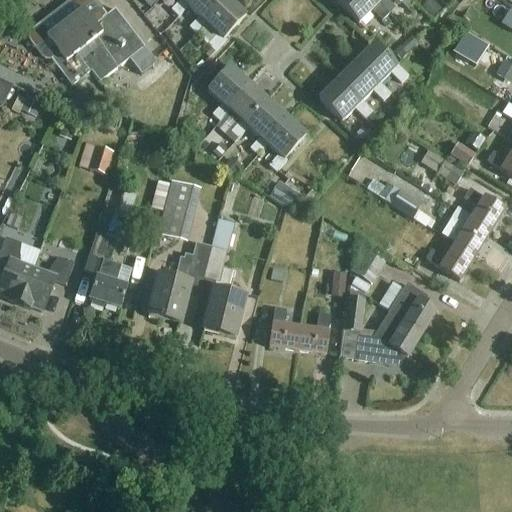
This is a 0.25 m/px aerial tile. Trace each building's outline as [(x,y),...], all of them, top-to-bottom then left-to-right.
[(114,12),(105,18),(90,0),(74,0),(28,36),(27,41),(29,46),(43,62),(49,62),(71,90),(90,75),(98,85),(129,62),(141,77),(156,66),(114,12)] [(148,0),(144,4),(151,11),(160,0),(148,0)] [(192,0),(177,0),(180,2),(170,13),(177,20),(187,9),(185,7),(192,0)] [(226,2),(223,0),(192,0),(185,7),(187,9),(198,20),(188,30),(195,37),(205,27),(203,25),(226,2)] [(368,0),(338,0),(335,4),(357,27),(371,13),(381,23),(388,16),(378,6),(376,8),(368,0)] [(408,0),(404,0),(399,5),(406,12),(413,5),(408,0)] [(441,12),(430,1),(421,10),(432,21),(441,12)] [(244,20),(226,2),(203,25),(205,27),(216,37),(206,48),(214,55),(225,44),(223,42),(244,20)] [(511,15),(509,14),(500,28),(511,36),(511,15)] [(464,38),(452,57),(475,71),(487,52),(464,38)] [(373,48),(355,66),(378,88),(379,86),(390,76),(400,87),(407,79),(396,68),(395,70),(373,48)] [(511,68),(502,62),(493,77),(510,87),(511,84),(511,68)] [(355,66),(337,84),(360,106),(362,105),(372,94),(382,104),(390,97),(379,86),(378,88),(355,66)] [(249,89),(228,71),(207,95),(221,107),(211,118),(218,125),(228,114),(226,112),(249,89)] [(480,82),(469,104),(484,112),(487,107),(499,114),(504,102),(492,96),(495,90),(480,82)] [(360,106),(337,84),(318,102),(341,125),(354,112),(364,122),(372,115),(362,105),(360,106)] [(245,129),(268,106),(249,89),(226,112),(228,114),(239,124),(230,135),(238,142),(247,131),(245,129)] [(36,120),(44,104),(26,96),(19,112),(36,120)] [(404,96),(397,103),(404,109),(411,103),(404,96)] [(286,123),(268,106),(245,129),(247,131),(258,141),(249,152),(256,158),(266,148),(264,146),(286,123)] [(462,123),(486,135),(493,120),(468,109),(462,123)] [(511,115),(504,111),(501,117),(511,123),(511,115)] [(305,139),(286,123),(264,146),(266,148),(277,158),(268,169),(275,175),(285,165),(283,163),(305,139)] [(63,126),(59,138),(70,142),(74,130),(63,126)] [(221,144),(213,154),(219,159),(228,149),(221,144)] [(362,166),(401,181),(409,161),(370,146),(362,166)] [(459,164),(467,169),(475,157),(457,146),(450,158),(459,164)] [(78,170),(105,179),(113,156),(85,147),(78,170)] [(56,174),(61,153),(50,150),(45,172),(56,174)] [(511,154),(507,163),(493,155),(486,165),(511,181),(511,154)] [(230,180),(242,168),(232,158),(221,170),(230,180)] [(450,158),(445,165),(463,176),(467,169),(459,164),(450,158)] [(445,164),(437,177),(456,189),(464,176),(463,176),(445,165),(445,164)] [(366,192),(412,222),(422,207),(400,193),(399,194),(387,186),(384,190),(373,182),(366,192)] [(290,212),(299,197),(278,184),(268,199),(290,212)] [(163,198),(165,187),(157,185),(151,209),(160,211),(163,198)] [(187,246),(200,193),(170,185),(157,238),(187,246)] [(358,206),(362,190),(336,185),(333,201),(358,206)] [(454,216),(488,237),(503,214),(468,192),(462,202),(476,211),(471,220),(457,211),(454,216)] [(73,228),(85,232),(91,216),(80,211),(73,228)] [(95,281),(88,303),(118,313),(125,290),(114,287),(120,269),(109,266),(116,244),(123,246),(132,218),(113,212),(105,239),(98,237),(90,261),(101,265),(96,281),(95,281)] [(420,235),(430,218),(422,214),(412,231),(420,235)] [(21,221),(10,216),(5,228),(17,233),(21,221)] [(217,223),(210,250),(202,283),(213,285),(202,334),(232,342),(243,300),(226,296),(231,274),(222,272),(226,254),(227,255),(235,227),(232,226),(233,219),(220,216),(218,223),(217,223)] [(454,216),(450,222),(447,227),(461,236),(453,248),(473,261),(488,237),(454,216)] [(18,308),(32,271),(18,265),(20,247),(4,241),(0,251),(0,264),(7,267),(0,285),(0,299),(7,302),(6,304),(18,308)] [(158,279),(147,320),(178,328),(190,280),(202,283),(210,250),(194,246),(190,264),(179,261),(174,283),(158,279)] [(473,261),(453,248),(445,262),(431,253),(424,263),(459,285),(473,261)] [(352,275),(372,288),(387,264),(367,251),(352,275)] [(395,255),(390,267),(405,273),(410,261),(395,255)] [(32,271),(18,308),(29,312),(30,311),(42,315),(53,285),(64,289),(73,267),(57,261),(46,276),(32,271)] [(274,273),(272,284),(284,286),(286,275),(274,273)] [(344,335),(360,337),(364,303),(361,303),(361,297),(350,290),(348,301),(344,335)] [(405,290),(400,299),(388,317),(421,338),(436,314),(422,305),(424,302),(405,290)] [(296,355),(299,332),(282,330),(285,313),(273,312),(268,351),(296,355)] [(388,317),(372,343),(356,341),(353,363),(397,369),(403,359),(406,361),(421,338),(388,317)] [(299,332),(296,355),(324,359),(329,320),(317,318),(315,334),(299,332)] [(511,341),(496,369),(511,378),(511,341)]
